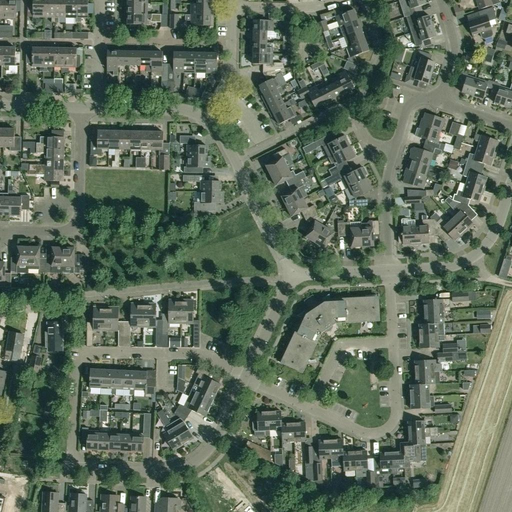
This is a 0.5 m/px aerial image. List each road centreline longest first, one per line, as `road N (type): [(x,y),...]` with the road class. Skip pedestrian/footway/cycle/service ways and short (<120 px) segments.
road 1 (residential): [(291,275),(98,291),(0,312)]
road 2 (residential): [(72,467),(76,364),(87,352),(205,353),(248,374)]
road 3 (residential): [(389,270),(385,202),(409,101),(439,106)]
road 4 (residential): [(5,230),(62,232),(74,223),(80,107)]
road 5 (residential): [(291,275),(205,116)]
road 6 (residential): [(389,270),(473,257),(497,229),(511,185)]
road 7 (residential): [(393,342),(395,413),(387,427),(371,431),(315,405)]
road 8 (residential): [(98,40),(231,39)]
road 9 (residential): [(72,467),(154,472),(199,459)]
